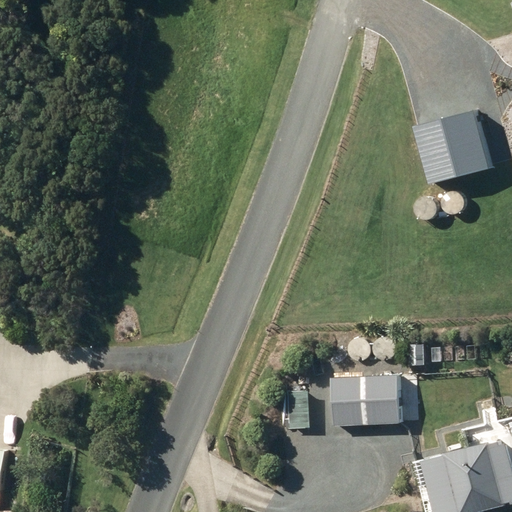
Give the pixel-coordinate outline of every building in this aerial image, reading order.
[(481,116),(418,132),(431,181),(494,164),(481,116)] [(337,381),(340,430),(407,427),(405,378),(337,381)] [(291,393),(291,424),(314,424),(314,393),(291,393)] [(438,511),(503,511),(511,510),(511,422),(468,432),(472,451),(427,461),(438,511)] [(0,506),(4,507),(11,453),(0,451),(0,506)]
